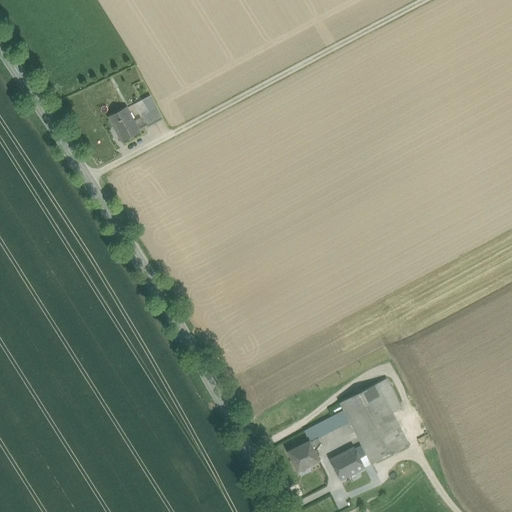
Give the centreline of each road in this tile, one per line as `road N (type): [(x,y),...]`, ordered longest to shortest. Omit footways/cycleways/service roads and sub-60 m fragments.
road 1 (secondary): [(0,46),(179,326),(279,511)]
road 2 (track): [(430,0),(87,177)]
